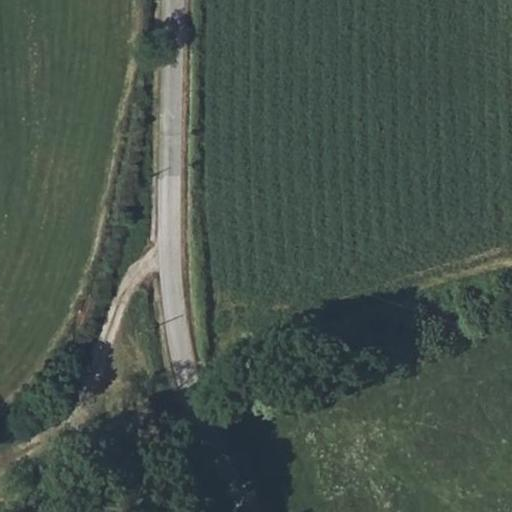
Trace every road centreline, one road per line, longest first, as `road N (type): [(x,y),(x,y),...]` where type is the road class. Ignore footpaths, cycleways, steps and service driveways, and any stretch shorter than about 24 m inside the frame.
road 1 (tertiary): [(255,511),(189,399),(177,344),(169,0)]
road 2 (track): [(75,511),(80,418),(99,355),(169,228)]
